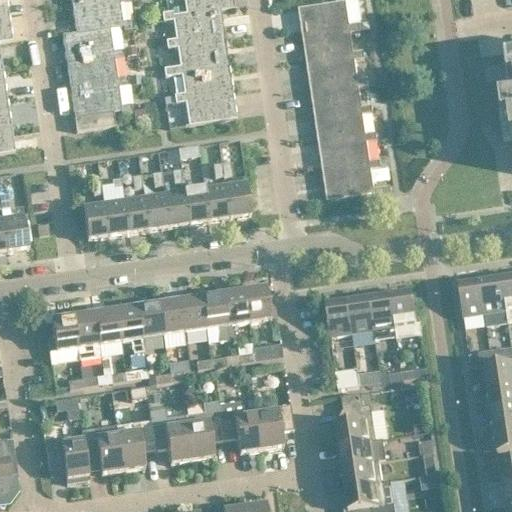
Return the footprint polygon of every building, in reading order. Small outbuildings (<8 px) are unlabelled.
[(70,0),(72,10),(119,3),(120,7),(129,6),(128,0),(70,0)] [(234,12),(232,0),(183,0),(186,17),(220,12),(220,14),(234,12)] [(123,26),(120,7),(119,3),(72,10),(75,37),(109,31),(109,33),(123,31),(124,35),(134,33),(132,25),(123,26)] [(350,29),(346,5),(298,12),(303,41),(350,33),(351,37),(361,36),(359,27),(350,29)] [(224,40),(220,14),(220,12),(186,17),(173,19),(172,16),(162,17),(163,26),(173,24),(176,43),(176,47),(224,40)] [(0,46),(12,45),(8,19),(8,16),(0,17),(0,46)] [(113,55),(109,33),(109,31),(75,37),(62,39),(66,67),(113,60),(114,64),(124,62),(123,54),(113,55)] [(354,56),(351,37),(350,33),(303,41),(307,68),(354,61),(355,65),(365,63),(363,55),(354,56)] [(228,67),(224,40),(176,47),(176,43),(166,45),(167,53),(177,52),(180,70),(180,74),(228,67)] [(117,82),(114,64),(113,60),(66,67),(70,94),(117,87),(118,91),(128,90),(127,82),(117,82)] [(358,83),(355,65),(354,61),(307,68),(311,95),(358,88),(359,92),(369,90),(367,82),(358,83)] [(511,64),(505,65),(507,81),(506,81),(509,102),(498,104),(501,119),(500,120),(503,144),(511,142),(511,141),(511,64)] [(232,94),(228,67),(180,74),(180,70),(164,73),(165,81),(181,79),(184,97),(184,101),(232,94)] [(121,110),(118,91),(117,87),(70,94),(76,136),(115,130),(113,116),(120,115),(121,119),(132,117),(131,109),(121,110)] [(362,111),(359,92),(358,88),(311,95),(315,122),(362,115),(363,119),(373,118),(372,109),(362,111)] [(236,123),(232,94),(184,101),(184,97),(174,99),(175,108),(185,106),(188,130),(236,123)] [(0,129),(10,128),(7,102),(6,100),(0,101),(0,129)] [(366,138),(363,119),(362,115),(315,122),(319,150),(366,143),(367,147),(377,145),(376,137),(366,138)] [(0,157),(15,156),(10,128),(0,129),(0,157)] [(370,165),(367,147),(366,143),(319,150),(323,177),(371,170),(371,174),(381,172),(380,164),(370,165)] [(199,159),(198,151),(178,154),(179,162),(199,159)] [(230,166),(221,168),(223,180),(232,179),(230,166)] [(223,180),(221,168),(212,169),(214,182),(223,180)] [(374,193),(371,174),(371,170),(323,177),(327,205),(374,198),(374,201),(385,200),(384,191),(374,193)] [(174,188),(183,187),(181,174),(172,175),(174,188)] [(154,191),(159,190),(163,189),(161,177),(152,178),(154,191)] [(142,192),(140,180),(132,181),(134,194),(142,192)] [(122,195),(120,183),(112,184),(113,197),(122,195)] [(246,185),(225,188),(230,223),(251,220),(246,185)] [(102,198),(100,186),(91,187),(93,200),(102,198)] [(230,223),(225,188),(205,191),(210,226),(230,223)] [(210,226),(205,191),(184,194),(189,229),(210,226)] [(189,229),(184,194),(164,197),(169,232),(189,229)] [(169,232),(164,197),(144,200),(149,235),(169,232)] [(8,198),(0,199),(0,202),(1,212),(10,211),(8,198)] [(149,235),(144,200),(123,204),(128,238),(149,235)] [(128,238),(123,204),(103,207),(108,242),(128,238)] [(108,242),(103,207),(82,210),(87,245),(108,242)] [(28,253),(23,218),(3,221),(8,256),(28,253)] [(0,257),(8,256),(3,221),(0,221),(0,257)] [(37,231),(38,241),(49,240),(47,229),(37,231)] [(511,325),(511,281),(501,283),(506,316),(508,326),(511,325)] [(506,316),(501,283),(480,286),(485,319),(506,316)] [(485,319),(480,286),(458,289),(463,322),(485,319)] [(270,324),(267,300),(266,292),(244,295),(249,327),(270,324)] [(249,327),(244,295),(223,299),(228,331),(249,327)] [(412,296),(390,299),(395,332),(397,341),(397,344),(423,341),(421,327),(417,328),(412,296)] [(229,343),(228,331),(223,299),(201,302),(206,334),(217,332),(219,344),(229,343)] [(395,332),(390,299),(369,303),(374,335),(375,345),(396,341),(395,332)] [(206,334),(201,302),(180,305),(184,337),(206,334)] [(374,335),(369,303),(347,306),(352,339),(374,335)] [(184,337),(180,305),(158,308),(163,340),(184,337)] [(352,339),(347,306),(325,309),(330,342),(352,339)] [(163,340),(158,308),(137,312),(141,343),(163,340)] [(143,357),(141,343),(137,312),(115,315),(120,347),(131,345),(133,358),(143,357)] [(120,347),(115,315),(94,318),(98,350),(99,350),(120,347)] [(98,350),(94,318),(72,321),(77,353),(79,365),(101,362),(99,350),(98,350)] [(77,353),(72,321),(51,324),(53,342),(47,343),(49,357),(77,353)] [(282,362),(280,348),(252,353),(253,358),(254,367),(282,362)] [(503,353),(490,355),(491,363),(504,361),(503,353)] [(491,363),(490,355),(478,357),(479,365),(491,363)] [(254,367),(253,358),(238,360),(240,369),(254,367)] [(225,362),(210,364),(211,373),(226,371),(225,362)] [(126,386),(125,377),(123,364),(114,365),(116,378),(110,379),(112,388),(126,386)] [(211,373),(210,364),(196,366),(197,375),(211,373)] [(511,365),(484,370),(487,392),(511,388),(511,365)] [(360,391),(359,383),(358,374),(336,377),(339,394),(360,391)] [(139,375),(125,377),(126,386),(140,384),(139,375)] [(415,375),(402,377),(403,385),(416,383),(415,375)] [(184,385),(183,377),(183,376),(169,379),(170,387),(184,385)] [(403,385),(402,377),(389,378),(391,387),(403,385)] [(170,387),(169,379),(154,381),(155,389),(170,387)] [(225,392),(223,379),(214,381),(216,393),(225,392)] [(96,381),(81,384),(82,392),(98,390),(96,381)] [(372,381),(359,383),(360,391),(373,389),(372,381)] [(82,392),(81,384),(67,386),(69,394),(82,392)] [(511,388),(487,392),(491,413),(511,410),(511,388)] [(146,402),(145,391),(129,393),(130,405),(146,402)] [(345,427),(335,428),(338,450),(376,445),(371,409),(363,411),(361,398),(341,401),(345,427)] [(206,417),(185,420),(186,429),(192,465),(214,462),(211,447),(224,445),(219,410),(219,409),(218,406),(205,408),(206,417)] [(261,455),(256,419),(244,420),(242,406),(219,409),(219,410),(224,445),(237,443),(239,458),(261,455)] [(281,437),(294,435),(290,409),(276,411),(277,416),(256,419),(261,455),(283,451),(281,437)] [(511,410),(491,413),(494,435),(511,432),(511,410)] [(192,465),(186,429),(185,423),(185,420),(167,423),(165,414),(149,416),(150,425),(155,455),(168,454),(170,469),(192,465)] [(142,457),(155,455),(150,425),(128,428),(129,438),(117,439),(123,476),(144,472),(142,457)] [(123,476),(117,439),(116,430),(81,436),(82,445),(86,466),(99,464),(101,479),(123,476)] [(511,432),(494,435),(497,457),(511,454),(511,432)] [(64,472),(66,484),(66,488),(89,485),(86,466),(82,445),(61,448),(60,443),(44,446),(49,474),(64,472)] [(417,461),(423,460),(433,458),(431,445),(424,447),(423,443),(415,444),(417,461)] [(0,484),(11,483),(11,481),(6,444),(0,445),(0,484)] [(376,445),(338,450),(341,472),(379,466),(386,465),(383,444),(376,445)] [(436,479),(433,458),(423,460),(426,481),(436,479)] [(511,463),(498,465),(502,487),(511,485),(511,463)] [(379,466),(341,472),(345,493),(382,487),(379,466)] [(511,507),(511,485),(502,487),(505,509),(511,507)] [(382,487),(345,493),(346,504),(347,511),(394,511),(391,486),(382,487)]
